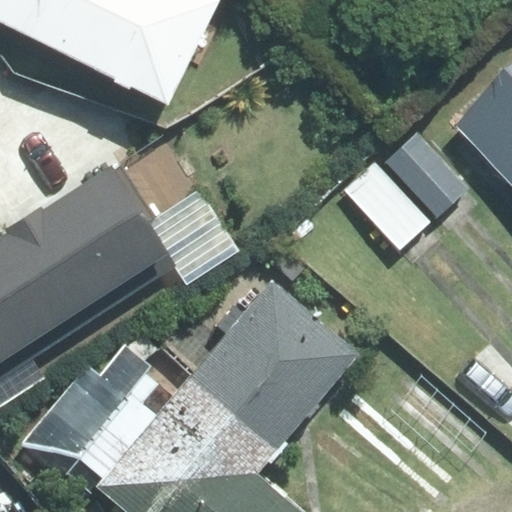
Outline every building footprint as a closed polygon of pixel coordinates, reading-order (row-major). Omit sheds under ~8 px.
[(0,0),(0,18),(167,99),(215,1),(212,0),(0,0)] [(511,182),(511,67),(455,120),(511,182)] [(385,159),(437,214),(468,186),(416,130),(385,159)] [(344,186),(400,245),(428,219),(375,161),(344,186)] [(0,237),(0,378),(176,266),(112,167),(44,210),(42,206),(6,229),(9,234),(1,239),(0,237)] [(273,449),(355,352),(271,282),(189,378),(273,449)] [(428,373),(397,405),(459,467),(491,435),(428,373)] [(218,511),(254,470),(273,449),(189,378),(98,485),(129,511),(218,511)] [(301,511),(254,470),(218,511),(301,511)]
